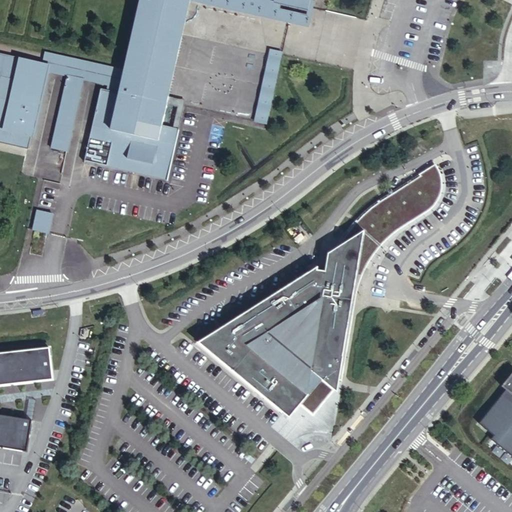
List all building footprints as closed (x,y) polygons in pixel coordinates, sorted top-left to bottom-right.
[(142,0),(126,72),(125,72),(120,94),(107,91),(101,89),(91,133),(95,134),(94,139),(90,138),(86,157),(99,160),(98,164),(167,180),(173,152),(178,129),(172,128),(161,126),(168,97),(189,0),(220,0),(261,9),(260,11),(271,13),(271,16),(289,19),(291,10),(279,7),(279,0),(285,0),(305,4),(306,0),(142,0)] [(281,53),(273,51),(259,118),(267,120),(281,53)] [(0,142),(12,145),(14,134),(14,133),(30,137),(45,72),(46,66),(0,55),(0,142)] [(46,66),(45,72),(68,77),(80,79),(108,86),(107,91),(120,94),(125,72),(49,55),(46,66)] [(80,79),(68,77),(51,148),(67,152),(73,125),(69,124),(80,79)] [(184,101),(168,97),(166,104),(177,107),(172,128),(178,129),(183,108),(184,101)] [(14,134),(12,145),(27,149),(30,137),(14,133),(14,134)] [(440,163),(438,160),(414,176),(387,196),(370,210),(364,217),(358,223),(352,231),(347,239),(343,246),(336,265),(333,264),(332,270),(324,269),(324,266),(320,269),(206,347),(292,420),(320,384),(328,388),(344,365),(354,349),(356,350),(366,272),(370,263),(374,255),(385,240),(391,233),(397,227),(402,224),(419,211),(422,210),(426,208),(428,207),(430,205),(432,204),(437,198),(438,196),(441,192),(443,187),(443,185),(444,182),(444,178),(444,175),(443,173),(443,170),(442,168),(441,165),(440,163)] [(53,215),(37,211),(35,221),(51,225),(53,215)] [(49,234),(51,225),(35,221),(33,230),(49,234)] [(305,232),(299,237),(302,242),(309,236),(305,232)] [(333,264),(336,265),(343,246),(334,252),(333,264)] [(354,349),(344,365),(353,369),(356,350),(354,349)] [(0,357),(0,449),(27,454),(32,423),(0,417),(0,387),(54,382),(51,351),(0,357)] [(511,374),(501,388),(505,391),(477,425),(492,437),(489,441),(511,459),(511,374)]
